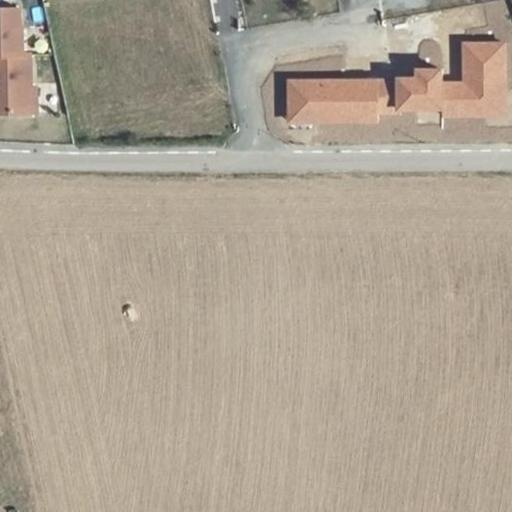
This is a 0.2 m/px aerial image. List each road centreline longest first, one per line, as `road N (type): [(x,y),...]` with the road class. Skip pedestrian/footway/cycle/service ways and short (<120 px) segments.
road 1 (unclassified): [(511,158),(255,161)]
road 2 (unclassified): [(255,161),(0,159)]
road 3 (residential): [(255,161),(242,46),(363,21)]
